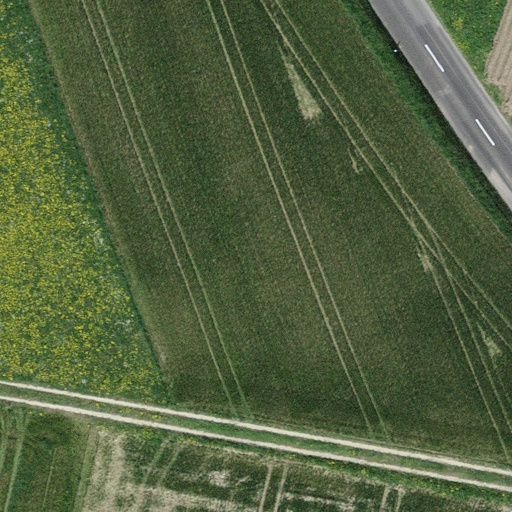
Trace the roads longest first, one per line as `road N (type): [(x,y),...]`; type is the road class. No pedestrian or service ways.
road 1 (track): [(0,392),(511,480)]
road 2 (tertiary): [(395,0),(511,169)]
